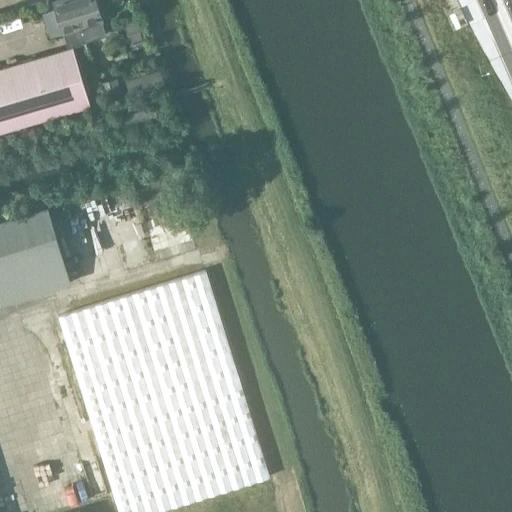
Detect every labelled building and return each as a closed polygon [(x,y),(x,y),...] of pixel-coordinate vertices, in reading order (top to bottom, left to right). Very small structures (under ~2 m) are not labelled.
[(66,46),(69,46),(104,35),(99,19),(93,0),(52,0),(63,34),(66,46)] [(69,46),(66,46),(0,67),(0,130),(87,104),(69,46)] [(160,67),(125,77),(131,96),(166,86),(160,67)] [(116,79),(100,83),(105,100),(121,95),(116,79)] [(0,219),(0,305),(70,283),(47,205),(0,219)] [(117,511),(153,511),(265,477),(204,269),(58,315),(117,511)]
